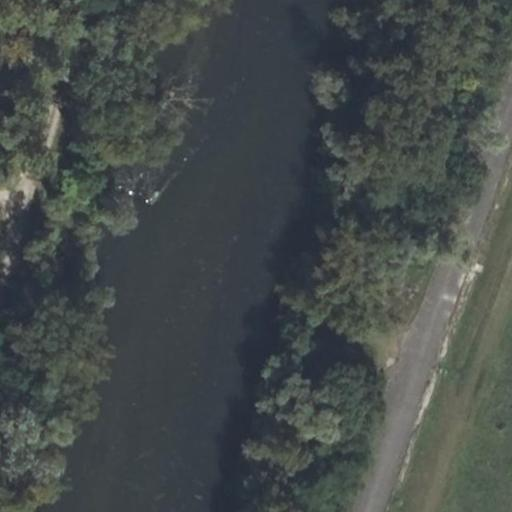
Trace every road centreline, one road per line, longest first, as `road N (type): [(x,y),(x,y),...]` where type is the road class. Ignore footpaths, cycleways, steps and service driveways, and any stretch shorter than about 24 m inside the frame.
road 1 (track): [(432,307),(345,299),(443,0)]
road 2 (track): [(71,0),(0,263)]
road 3 (track): [(433,511),(511,293)]
